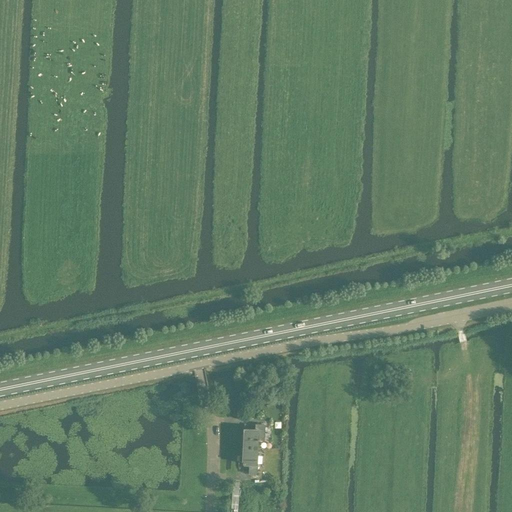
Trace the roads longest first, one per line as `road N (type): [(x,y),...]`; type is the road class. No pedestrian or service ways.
road 1 (unclassified): [(511,303),(0,404)]
road 2 (primary): [(0,385),(511,284)]
